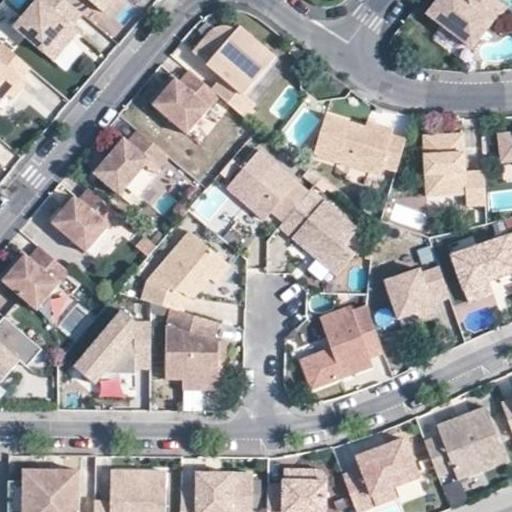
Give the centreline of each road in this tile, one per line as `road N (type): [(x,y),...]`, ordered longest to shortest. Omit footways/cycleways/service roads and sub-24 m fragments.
road 1 (residential): [(195,0),(173,16),(0,223)]
road 2 (residential): [(262,429),(374,404),(511,344)]
road 3 (residential): [(0,429),(262,429)]
road 4 (residential): [(511,92),(393,92),(340,54)]
road 5 (residential): [(268,303),(262,429)]
